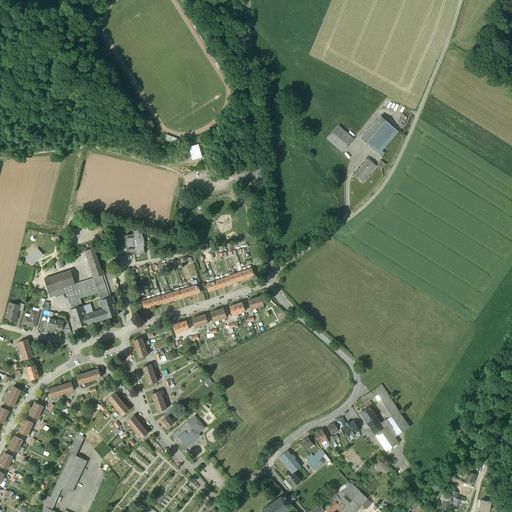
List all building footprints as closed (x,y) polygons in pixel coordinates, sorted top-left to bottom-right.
[(380,116),(361,139),(381,156),(384,153),(382,151),(398,131),(380,116)] [(354,139),(339,126),(327,139),(342,152),(354,139)] [(174,143),(176,138),(166,134),(164,139),(174,143)] [(199,144),(189,147),(193,160),(202,157),(199,144)] [(368,159),(362,166),(363,167),(362,168),(361,167),(355,174),(363,181),(370,173),(369,172),(375,165),(368,159)] [(136,255),(144,254),(144,246),(143,237),(142,230),(133,231),(134,235),(125,236),(127,252),(135,251),(136,255)] [(101,270),(94,248),(85,251),(93,278),(102,275),(104,274),(103,269),(101,270)] [(32,265),(43,255),(37,249),(26,259),(32,265)] [(252,268),(248,269),(247,267),(246,267),(247,270),(249,277),(254,276),(252,268)] [(71,270),(44,279),(49,293),(75,284),(71,270)] [(82,306),(80,298),(98,292),(100,300),(109,297),(102,275),(93,278),(75,284),(49,293),(50,298),(67,292),(72,309),(82,306)] [(229,277),(225,278),(225,275),(223,276),(224,278),(227,286),(231,284),(229,277)] [(198,285),(194,286),(193,283),(192,284),(193,286),(195,294),(200,292),(198,285)] [(163,303),(160,295),(157,297),(156,294),(155,294),(156,297),(158,305),(163,303)] [(100,300),(103,309),(93,312),(85,315),(83,306),(82,306),(72,309),(70,310),(76,328),(118,315),(112,296),(109,297),(100,300)] [(261,296),(248,301),(251,309),(264,305),(261,296)] [(242,302),(229,307),(232,315),(245,311),(242,302)] [(19,305),(9,303),(6,318),(16,320),(18,310),(20,305),(19,305)] [(90,304),(83,306),(85,315),(93,312),(90,304)] [(224,308),(211,313),(214,321),(227,317),(224,308)] [(39,312),(32,310),(30,317),(25,316),(24,319),(23,324),(35,327),(39,312)] [(205,314),(192,319),(195,327),(208,323),(205,314)] [(58,321),(50,318),(49,322),(47,330),(53,332),(54,328),(62,330),(62,328),(64,323),(58,321)] [(186,320),(174,325),(176,333),(189,329),(186,320)] [(142,338),(134,341),(139,358),(148,355),(142,338)] [(27,339),(19,342),(24,359),(33,357),(27,339)] [(35,364),(27,367),(31,380),(39,377),(35,364)] [(157,382),(151,364),(143,367),(149,385),(157,382)] [(98,369),(87,372),(90,381),(101,377),(98,369)] [(87,372),(77,376),(79,384),(90,381),(87,372)] [(210,386),(213,383),(208,377),(205,381),(210,386)] [(71,382),(60,385),(63,394),(74,390),(71,382)] [(60,385),(49,389),(52,397),(63,394),(60,385)] [(379,394),(392,415),(399,410),(382,385),(366,394),(370,400),(379,394)] [(21,390),(13,386),(5,403),(13,407),(21,390)] [(167,408),(161,391),(152,394),(158,411),(167,408)] [(122,401),(115,393),(108,398),(115,407),(122,401)] [(369,400),(370,400),(366,394),(361,398),(367,408),(368,407),(369,408),(370,407),(372,405),(369,400)] [(122,401),(115,407),(123,416),(129,410),(122,401)] [(43,406),(35,402),(29,414),(37,418),(43,406)] [(9,411),(1,407),(0,408),(0,421),(3,423),(9,411)] [(367,408),(361,413),(367,422),(376,416),(371,409),(372,409),(372,408),(372,407),(371,407),(370,407),(369,408),(368,407),(367,408)] [(392,415),(381,423),(384,427),(387,425),(395,437),(409,427),(399,410),(392,415)] [(141,424),(134,416),(127,421),(134,430),(141,424)] [(168,416),(166,418),(163,421),(168,428),(174,423),(168,416)] [(195,416),(189,421),(199,433),(205,428),(195,416)] [(376,416),(367,422),(370,426),(375,434),(384,427),(381,423),(376,416)] [(342,417),(336,420),(340,428),(343,427),(343,426),(346,424),(346,423),(345,424),(342,417)] [(33,423),(25,419),(19,431),(27,435),(33,423)] [(189,421),(172,435),(183,448),(200,435),(199,433),(189,421)] [(353,421),(349,423),(348,422),(346,423),(346,424),(343,426),(343,427),(348,436),(351,434),(352,435),(355,433),(355,432),(358,430),(353,421)] [(335,423),(327,427),(331,434),(339,430),(335,423)] [(141,424),(134,430),(142,439),(148,433),(141,424)] [(384,427),(375,434),(386,450),(398,442),(395,437),(387,425),(384,427)] [(327,439),(322,429),(315,433),(319,440),(320,440),(323,445),(328,442),(327,439)] [(78,432),(68,452),(71,453),(76,455),(85,438),(84,437),(78,432)] [(23,440),(15,436),(9,448),(17,452),(23,440)] [(159,437),(154,439),(177,466),(182,465),(159,437)] [(308,437),(300,443),(305,450),(313,444),(308,437)] [(310,461),(308,463),(313,468),(320,460),(323,456),(325,453),(324,452),(321,448),(314,456),(310,461)] [(292,455),(288,450),(279,457),(292,474),(294,473),(301,466),(295,459),(296,458),(293,454),(292,455)] [(13,457),(4,452),(0,461),(0,465),(7,469),(13,457)] [(76,455),(71,453),(56,485),(62,488),(72,492),(87,461),(76,455)] [(320,460),(313,468),(317,471),(323,463),(320,460)] [(470,471),(468,471),(465,479),(473,482),(476,474),(470,471)] [(292,474),(286,479),(293,487),(301,481),(294,473),(292,474)] [(440,488),(435,484),(431,488),(436,493),(440,488)] [(56,485),(50,497),(48,496),(40,511),(43,511),(46,507),(52,510),(62,488),(56,485)] [(350,489),(344,493),(346,495),(352,499),(360,507),(361,505),(362,505),(367,499),(353,487),(350,489)] [(332,498),(338,505),(342,501),(341,500),(346,495),(344,493),(342,490),(332,498)] [(458,493),(451,490),(449,495),(456,498),(457,495),(458,493)] [(449,497),(444,492),(441,497),(443,499),(443,500),(447,501),(449,497)] [(276,500),(272,503),(271,503),(267,506),(266,506),(266,507),(263,509),(262,510),(262,511),(283,511),(284,511),(285,511),(288,509),(289,508),(290,503),(291,503),(290,503),(290,502),(293,500),(296,498),(293,495),(292,494),(290,496),(287,498),(286,497),(287,497),(286,497),(281,497),(281,496),(280,497),(276,499),(276,500)] [(346,495),(341,500),(342,501),(346,505),(352,499),(346,495)] [(457,495),(456,498),(454,504),(458,505),(460,500),(463,501),(465,498),(457,495)] [(142,501),(139,498),(136,502),(139,505),(137,508),(140,510),(142,507),(143,508),(146,504),(145,503),(147,500),(145,498),(142,501)] [(332,502),(325,509),(326,510),(327,511),(330,511),(338,505),(332,498),(330,499),(332,502)] [(346,505),(344,509),(347,511),(354,511),(357,509),(360,507),(352,499),(346,505)] [(367,510),(373,504),(368,499),(367,499),(362,505),(367,510)] [(447,501),(443,500),(441,509),(448,510),(450,502),(447,501)] [(489,511),(491,502),(481,500),(479,510),(481,511),(489,511)]
